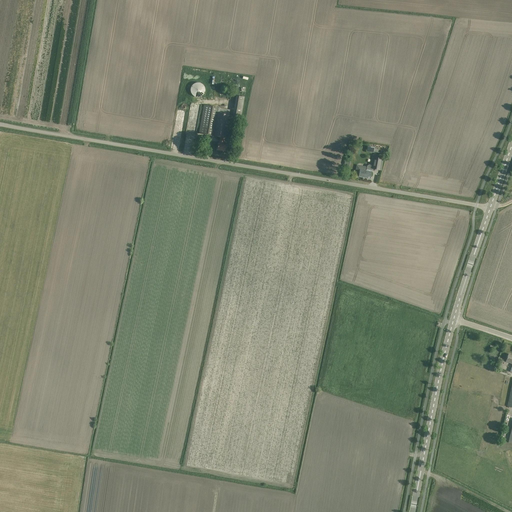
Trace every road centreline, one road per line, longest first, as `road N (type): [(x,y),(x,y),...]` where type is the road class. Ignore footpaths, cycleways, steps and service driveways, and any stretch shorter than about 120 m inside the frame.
road 1 (unclassified): [(490,208),(0,125)]
road 2 (tertiary): [(412,511),(452,319)]
